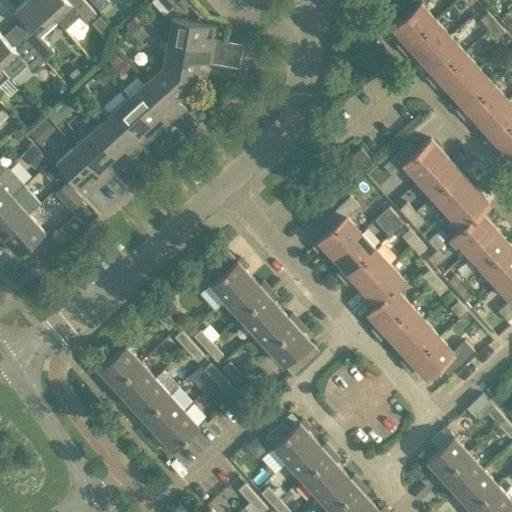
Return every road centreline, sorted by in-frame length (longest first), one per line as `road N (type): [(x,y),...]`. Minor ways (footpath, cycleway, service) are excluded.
road 1 (residential): [(2,359),(52,335),(223,185)]
road 2 (residential): [(511,187),(412,84),(361,131)]
road 3 (residential): [(353,331),(223,185)]
road 4 (residential): [(223,185),(288,123),(305,31)]
road 5 (tertiary): [(97,493),(2,359)]
road 6 (residential): [(178,481),(294,385)]
road 7 (residential): [(374,476),(294,385)]
